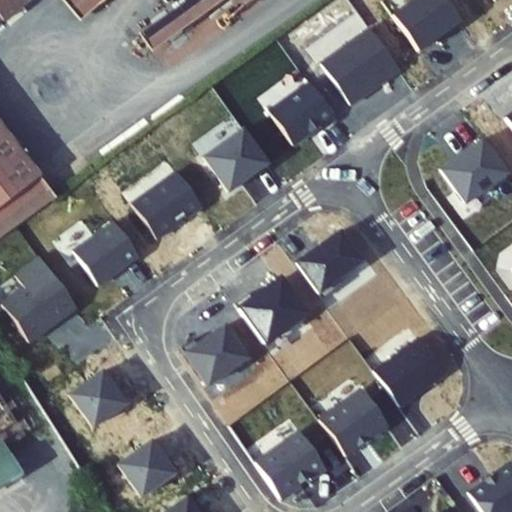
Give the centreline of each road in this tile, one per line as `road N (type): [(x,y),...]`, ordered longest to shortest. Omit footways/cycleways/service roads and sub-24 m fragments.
road 1 (residential): [(353,171),(134,331),(256,511)]
road 2 (residential): [(511,384),(353,171)]
road 3 (residential): [(511,58),(353,171)]
road 4 (residential): [(358,511),(511,409)]
